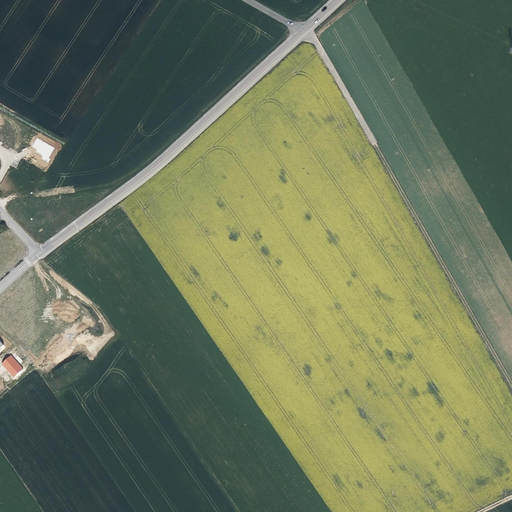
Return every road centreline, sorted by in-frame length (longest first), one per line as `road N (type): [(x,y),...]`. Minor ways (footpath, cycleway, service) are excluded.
road 1 (track): [(511,384),(306,28)]
road 2 (tertiary): [(306,28),(167,156),(41,253)]
